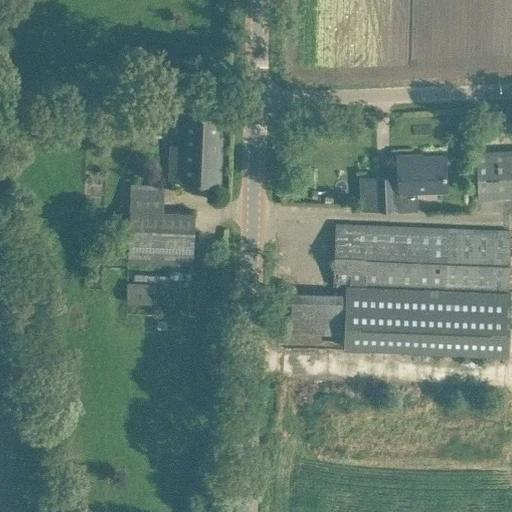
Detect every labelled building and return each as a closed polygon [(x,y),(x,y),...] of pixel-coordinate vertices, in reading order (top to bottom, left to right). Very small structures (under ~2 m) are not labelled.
[(166,178),(199,179),(219,180),(221,135),(217,135),(218,110),(198,109),(183,109),(182,145),(168,144),(166,178)] [(511,193),(511,149),(475,151),(477,195),(511,193)] [(377,208),(394,207),(417,206),(416,190),(446,188),(444,154),(420,155),(420,157),(413,157),(413,154),(398,155),(399,175),(393,175),(376,175),(377,208)] [(127,261),(172,263),(192,263),(194,211),(163,210),(164,183),(130,182),(129,209),(127,261)] [(334,284),(507,291),(510,230),(336,223),(334,284)] [(344,287),(342,347),(508,353),(511,293),(344,287)] [(292,290),(290,330),(340,333),(342,292),(292,290)]
